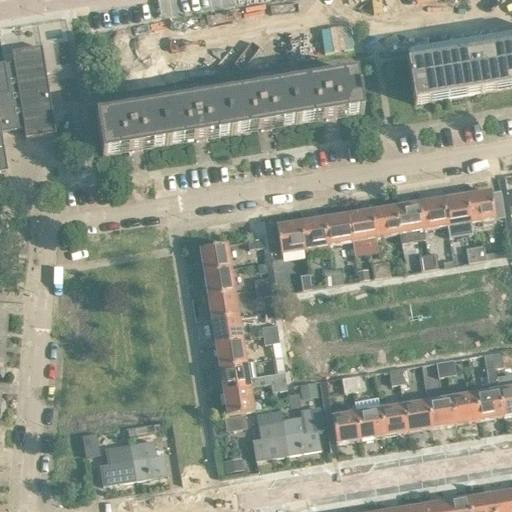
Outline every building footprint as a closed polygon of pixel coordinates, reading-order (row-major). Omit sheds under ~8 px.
[(42,29),(68,29),(68,17),(42,18),(42,29)] [(0,173),(8,172),(1,133),(13,131),(25,129),(27,139),(57,134),(42,46),(13,51),(15,62),(5,63),(0,64),(0,173)] [(511,46),(410,64),(409,58),(408,59),(415,105),(432,103),(431,97),(465,92),(466,97),(511,89),(511,46)] [(360,88),(358,74),(292,85),(299,124),(364,113),(362,100),(363,100),(361,88),(360,88)] [(227,95),(233,134),(299,124),(292,85),(227,95)] [(233,134),(227,95),(162,106),(168,145),(233,134)] [(101,142),(103,156),(168,145),(162,106),(97,117),(99,131),(97,131),(99,143),(101,142)] [(501,193),(492,195),(491,193),(467,197),(472,224),(505,218),(501,193)] [(443,201),(448,228),(472,224),(467,197),(443,201)] [(420,205),(424,231),(448,228),(443,201),(420,205)] [(396,208),(400,235),(402,245),(426,241),(424,231),(420,205),(396,208)] [(372,212),(377,239),(400,235),(396,208),(372,212)] [(348,216),(353,243),(377,239),(372,212),(348,216)] [(324,220),(329,247),(353,243),(348,216),(324,220)] [(301,224),(305,251),(329,247),(324,220),(301,224)] [(276,228),(281,255),(305,251),(301,224),(276,228)] [(263,250),(262,241),(247,243),(249,253),(263,250)] [(228,246),(200,251),(204,275),(231,270),(228,246)] [(506,259),(504,252),(485,255),(483,247),(476,248),(478,263),(486,262),(506,259)] [(466,250),(468,265),(478,263),(476,248),(466,250)] [(439,269),(437,254),(428,256),(431,271),(439,269)] [(420,257),(422,272),(431,271),(428,256),(420,257)] [(392,278),(389,263),(381,264),(383,279),(392,278)] [(372,265),(375,281),(383,279),(381,264),(372,265)] [(208,299),(235,294),(231,270),(204,275),(208,299)] [(344,285),(342,270),(333,272),(336,287),(344,285)] [(368,270),(357,272),(359,283),(370,281),(368,270)] [(325,273),(327,288),(336,287),(333,272),(325,273)] [(310,276),(300,278),(303,292),(313,291),(310,276)] [(254,283),(255,291),(270,288),(268,280),(254,283)] [(257,300),(271,298),(270,288),(255,291),(257,300)] [(212,322),(239,318),(235,294),(208,299),(212,322)] [(215,346),(243,342),(239,318),(212,322),(215,346)] [(277,327),(262,330),(263,338),(278,336),(277,327)] [(265,347),(279,344),(278,336),(263,338),(265,347)] [(219,370),(247,365),(243,342),(215,346),(219,370)] [(495,371),(503,369),(500,354),(492,355),(495,371)] [(483,357),(489,393),(474,395),(479,423),(503,419),(496,380),(495,371),(492,355),(483,357)] [(456,377),(453,362),(444,364),(447,378),(456,377)] [(284,375),(256,380),(253,364),(247,365),(219,370),(223,394),(250,389),(271,386),(286,383),(284,375)] [(436,365),(438,380),(447,378),(444,364),(436,365)] [(408,385),(406,370),(397,371),(400,387),(408,385)] [(388,373),(391,388),(400,387),(397,371),(388,373)] [(511,417),(511,377),(496,380),(503,419),(511,417)] [(361,393),(358,378),(350,379),(352,394),(361,393)] [(341,380),(343,396),(352,394),(350,379),(341,380)] [(272,395),(287,392),(286,383),(271,386),(272,395)] [(316,385),(300,387),(302,402),(319,399),(316,385)] [(227,418),(254,413),(250,389),(223,394),(227,418)] [(299,394),(288,396),(291,409),(302,407),(299,394)] [(479,423),(474,395),(451,399),(455,427),(479,423)] [(455,427),(451,399),(427,403),(432,430),(455,427)] [(432,430),(427,403),(403,407),(408,434),(432,430)] [(408,434),(403,407),(379,411),(384,438),(408,434)] [(302,419),(283,422),(289,458),(303,456),(303,450),(320,448),(321,447),(318,433),(324,432),(321,409),(301,412),(302,419)] [(384,438),(379,411),(356,414),(361,442),(384,438)] [(262,446),(254,448),(255,458),(272,456),(273,461),(289,458),(283,422),(281,412),(257,416),(258,426),(262,446)] [(332,418),(336,446),(361,442),(356,414),(332,418)] [(182,442),(179,423),(168,425),(171,444),(182,442)] [(153,427),(127,431),(128,438),(155,434),(153,427)] [(97,436),(82,438),(86,460),(101,458),(97,436)] [(157,464),(154,443),(130,447),(135,483),(151,481),(150,476),(167,473),(165,462),(157,464)] [(109,472),(101,473),(103,484),(120,481),(120,486),(135,483),(130,447),(106,451),(109,472)] [(242,460),(223,463),(225,475),(244,472),(242,460)] [(511,511),(511,492),(492,496),(494,511),(511,511)] [(468,500),(469,511),(494,511),(492,496),(468,500)] [(443,504),(444,511),(469,511),(468,500),(443,504)]
